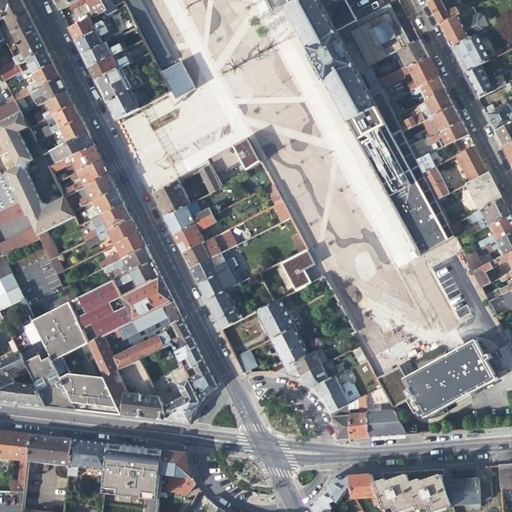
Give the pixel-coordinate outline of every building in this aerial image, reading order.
[(7,22),(13,32),(33,22),(27,9),(22,0),(0,0),(0,25),(1,25),(7,22)] [(56,0),(57,1),(61,10),(75,3),(80,0),(56,0)] [(87,13),(91,19),(105,12),(107,11),(101,0),(80,0),(75,3),(77,7),(86,3),(87,1),(90,6),(92,10),(87,13)] [(105,12),(109,19),(111,24),(131,14),(129,11),(124,1),(123,0),(101,0),(107,11),(105,12)] [(283,4),(291,0),(268,0),(273,9),(278,7),(283,4)] [(319,0),(291,0),(283,4),(306,46),(325,80),(348,122),(353,120),(374,108),(376,107),(360,76),(353,64),(337,33),(335,29),(319,0)] [(357,22),(344,0),(338,0),(337,0),(319,0),(335,29),(337,33),(348,27),(357,22)] [(461,16),(457,9),(448,13),(443,4),(451,0),(434,0),(429,3),(434,14),(441,26),(461,16)] [(457,9),(452,0),(451,0),(443,4),(448,13),(457,9)] [(348,27),(337,33),(353,64),(360,76),(373,69),(371,65),(386,57),(392,54),(411,45),(391,5),(367,17),(357,22),(348,27)] [(471,11),(464,14),(461,16),(464,23),(474,18),(471,11)] [(137,27),(131,14),(111,24),(114,30),(118,37),(137,27)] [(478,16),(474,18),(464,23),(461,16),(441,26),(448,39),(452,48),(478,36),(486,32),(488,27),(483,18),(478,16)] [(91,19),(71,29),(74,35),(77,42),(104,28),(101,23),(95,26),(91,19)] [(109,19),(101,23),(104,28),(111,24),(109,19)] [(23,53),(14,58),(16,61),(18,64),(22,62),(27,60),(47,49),(38,31),(33,22),(13,32),(20,47),(23,53)] [(106,33),(114,30),(111,24),(104,28),(106,33)] [(3,27),(1,25),(0,25),(0,30),(0,31),(3,35),(4,39),(6,43),(11,52),(16,50),(7,33),(7,32),(5,29),(3,27)] [(104,28),(77,42),(81,48),(84,55),(104,44),(100,36),(106,33),(104,28)] [(490,60),(478,36),(452,48),(458,61),(465,73),(481,65),(490,60)] [(392,54),(393,57),(402,53),(404,57),(409,66),(429,56),(423,46),(420,40),(411,45),(392,54)] [(107,43),(104,44),(84,55),(87,62),(90,67),(113,55),(110,49),(110,48),(107,43)] [(119,43),(110,48),(113,55),(123,50),(119,43)] [(11,52),(14,58),(23,53),(20,47),(16,50),(11,52)] [(25,78),(33,73),(53,62),(49,53),(47,49),(27,60),(32,69),(23,74),(25,78)] [(395,61),(404,57),(402,53),(393,57),(395,61)] [(120,67),(116,60),(113,55),(90,67),(93,73),(96,80),(120,67)] [(122,66),(128,63),(130,62),(126,56),(116,60),(120,67),(122,66)] [(410,87),(411,92),(440,78),(434,66),(429,56),(409,66),(379,81),(382,88),(403,78),(404,75),(410,72),(417,84),(410,87)] [(188,91),(192,89),(196,87),(182,60),(178,62),(174,64),(188,91)] [(16,61),(0,69),(0,73),(2,77),(4,76),(5,79),(21,71),(21,70),(18,64),(16,61)] [(38,81),(23,90),(25,95),(32,91),(40,87),(60,76),(56,68),(53,62),(33,73),(38,81)] [(120,67),(96,80),(101,89),(108,102),(129,91),(130,90),(134,88),(137,87),(144,83),(142,80),(136,74),(133,73),(128,63),(122,66),(120,67)] [(174,64),(161,71),(171,91),(175,98),(188,91),(174,64)] [(491,85),(481,65),(465,73),(471,85),(478,99),(504,85),(506,84),(511,81),(511,75),(510,73),(494,81),(492,85),(491,85)] [(379,81),(373,69),(360,76),(376,107),(388,100),(382,88),(379,81)] [(45,96),(37,100),(39,105),(47,101),(67,90),(63,82),(60,76),(40,87),(45,96)] [(421,93),(425,102),(446,91),(442,83),(440,78),(411,92),(413,96),(416,94),(416,95),(421,93)] [(32,91),(37,100),(45,96),(40,87),(32,91)] [(146,104),(137,87),(134,88),(130,90),(129,91),(108,102),(112,110),(116,120),(143,106),(146,104)] [(175,98),(171,91),(167,93),(169,97),(174,106),(179,101),(183,98),(188,94),(192,89),(188,91),(175,98)] [(21,97),(25,95),(23,90),(13,95),(14,98),(16,100),(21,97)] [(39,123),(54,114),(74,103),(71,96),(67,90),(47,101),(52,110),(44,114),(43,112),(35,116),(39,123)] [(420,114),(403,122),(400,124),(404,131),(418,124),(454,106),(451,99),(446,91),(425,102),(421,104),(416,106),(420,114)] [(416,95),(421,104),(425,102),(421,93),(416,95)] [(25,104),(21,97),(16,100),(19,107),(25,104)] [(8,105),(0,109),(0,124),(22,113),(19,107),(16,100),(14,98),(6,102),(8,105)] [(446,241),(456,236),(388,100),(376,107),(446,241)] [(46,136),(61,128),(81,117),(78,110),(74,103),(54,114),(59,124),(51,128),(50,126),(42,130),(46,136)] [(491,106),(484,110),(491,124),(496,132),(511,124),(511,105),(509,107),(508,105),(505,105),(494,111),(491,106)] [(420,127),(431,122),(435,120),(441,131),(462,121),(459,115),(454,106),(418,124),(420,127)] [(422,254),(446,241),(376,107),(374,108),(353,120),(348,122),(353,130),(411,238),(420,255),(422,254)] [(29,128),(22,113),(0,124),(0,129),(10,151),(18,168),(7,173),(21,201),(28,216),(30,215),(39,233),(47,230),(75,217),(72,211),(65,198),(43,209),(23,165),(33,161),(19,133),(29,128)] [(60,147),(66,144),(89,133),(85,124),(81,117),(61,128),(66,138),(57,142),(60,147)] [(431,122),(437,133),(441,131),(435,120),(431,122)] [(430,145),(438,141),(440,140),(439,139),(442,138),(446,145),(455,141),(469,134),(465,127),(462,121),(441,131),(437,133),(427,138),(430,145)] [(511,124),(496,132),(499,140),(503,148),(511,143),(511,124)] [(0,156),(10,151),(0,129),(0,156)] [(66,144),(73,156),(95,145),(89,133),(66,144)] [(455,141),(462,153),(475,147),(472,140),(469,134),(455,141)] [(43,138),(36,142),(43,155),(50,152),(43,138)] [(222,188),(262,167),(247,138),(207,159),(210,166),(222,188)] [(411,146),(417,159),(429,153),(423,140),(411,146)] [(511,143),(503,148),(507,155),(511,164),(511,143)] [(72,160),(78,172),(103,160),(95,145),(73,156),(50,167),(53,173),(69,165),(71,162),(70,161),(72,160)] [(465,170),(471,182),(489,173),(481,158),(475,147),(462,153),(458,155),(465,170)] [(433,161),(429,153),(417,159),(424,171),(436,166),(442,163),(440,158),(433,161)] [(456,175),(465,170),(458,155),(448,160),(456,175)] [(62,191),(65,197),(69,195),(77,191),(85,187),(110,174),(108,170),(103,160),(78,172),(83,181),(62,191)] [(211,193),(222,188),(210,166),(199,171),(211,193)] [(447,189),(436,166),(424,171),(437,199),(449,193),(447,189)] [(7,173),(0,176),(0,211),(21,201),(7,173)] [(466,184),(480,212),(503,200),(493,180),(489,173),(471,182),(466,184)] [(85,187),(89,192),(90,196),(87,197),(82,200),(84,205),(93,201),(117,188),(110,174),(85,187)] [(158,203),(165,217),(187,206),(191,204),(180,183),(184,181),(183,179),(181,180),(154,194),(158,203)] [(282,202),(278,194),(273,185),(262,190),(265,194),(268,193),(275,206),(282,202)] [(457,185),(447,189),(449,193),(459,188),(457,185)] [(84,205),(92,220),(100,215),(125,203),(117,188),(93,201),(84,205)] [(84,205),(82,200),(74,204),(69,195),(65,197),(65,198),(72,211),(84,205)] [(485,217),(488,223),(490,226),(511,216),(506,205),(503,200),(480,212),(467,218),(470,224),(485,217)] [(196,201),(191,204),(187,206),(192,216),(202,212),(196,201)] [(83,236),(86,242),(132,218),(128,209),(127,207),(125,203),(100,215),(105,224),(96,229),(83,236)] [(209,208),(202,212),(192,216),(187,206),(165,217),(170,225),(174,235),(213,215),(209,208)] [(91,220),(96,229),(105,224),(100,215),(92,220),(91,220)] [(217,223),(213,215),(174,235),(178,242),(184,253),(203,243),(209,240),(207,236),(203,238),(200,231),(217,223)] [(481,250),(482,249),(486,247),(498,241),(511,233),(511,217),(511,216),(490,226),(489,227),(494,235),(478,243),(481,250)] [(293,223),(290,217),(279,223),(283,229),(293,223)] [(110,236),(115,245),(139,232),(134,222),(132,218),(86,242),(89,247),(110,236)] [(60,255),(47,230),(39,233),(42,239),(41,240),(51,260),(57,257),(60,255)] [(100,263),(103,269),(146,245),(142,237),(139,232),(115,245),(119,253),(100,263)] [(501,248),(505,256),(511,252),(511,233),(498,241),(486,247),(489,252),(489,253),(501,248)] [(299,234),(292,238),(300,253),(307,249),(299,234)] [(50,274),(56,271),(51,260),(41,240),(35,242),(50,274)] [(214,249),(209,240),(203,243),(208,252),(214,249)] [(208,252),(203,243),(184,253),(187,259),(192,270),(212,260),(221,253),(217,247),(214,249),(208,252)] [(124,263),(129,272),(153,260),(149,252),(146,245),(103,269),(105,274),(124,263)] [(4,258),(0,249),(0,312),(3,318),(29,306),(24,297),(24,298),(21,293),(4,258)] [(300,253),(282,262),(296,292),(323,278),(308,249),(307,249),(300,253)] [(15,252),(4,258),(21,293),(32,287),(15,252)] [(466,257),(473,272),(483,267),(480,260),(476,252),(466,257)] [(497,263),(498,265),(508,261),(511,268),(511,252),(505,256),(498,259),(499,262),(497,263)] [(64,271),(57,257),(51,260),(56,271),(58,274),(64,271)] [(216,268),(212,260),(192,270),(196,277),(200,285),(235,267),(238,266),(238,265),(234,258),(216,268)] [(492,268),(498,265),(497,263),(499,262),(498,259),(493,262),(487,265),(483,267),(473,272),(481,287),(491,282),(486,272),(492,269),(492,268)] [(134,278),(139,287),(161,276),(157,267),(153,260),(129,272),(113,281),(117,287),(134,278)] [(243,282),(235,267),(200,285),(203,292),(207,300),(235,286),(243,282)] [(511,283),(500,289),(502,294),(511,289),(511,271),(499,278),(501,282),(507,280),(506,279),(511,275),(511,283)] [(122,296),(117,287),(113,281),(77,299),(71,303),(88,341),(90,344),(163,306),(174,301),(166,284),(161,276),(139,287),(122,296)] [(64,289),(65,291),(71,303),(77,299),(71,286),(64,289)] [(237,290),(235,286),(207,300),(215,315),(222,330),(250,315),(247,311),(243,313),(242,316),(240,316),(229,294),(237,290)] [(82,353),(79,346),(66,320),(65,321),(47,287),(24,297),(29,306),(31,310),(29,311),(40,333),(56,366),(69,360),(82,353)] [(511,289),(502,294),(506,301),(511,297),(511,289)] [(79,346),(88,341),(71,303),(65,291),(61,294),(72,317),(66,320),(79,346)] [(486,297),(488,301),(499,296),(497,292),(486,297)] [(506,311),(499,296),(488,301),(493,310),(496,317),(506,311)] [(266,339),(267,342),(294,328),(280,300),(256,312),(264,328),(269,337),(266,339)] [(168,317),(172,324),(183,318),(179,310),(174,301),(163,306),(90,344),(95,355),(99,365),(144,342),(139,332),(168,317)] [(40,333),(29,311),(5,321),(15,343),(27,366),(34,380),(47,406),(54,407),(68,409),(78,410),(70,393),(56,366),(40,333)] [(179,337),(171,341),(172,343),(176,351),(184,347),(195,341),(187,327),(183,318),(172,324),(179,337)] [(272,343),(285,368),(309,356),(296,331),(294,328),(267,342),(269,345),(272,343)] [(511,342),(511,334),(509,328),(503,331),(510,344),(511,342)] [(165,332),(144,342),(99,365),(105,377),(118,370),(141,359),(172,343),(171,341),(167,332),(165,333),(165,332)] [(192,363),(189,365),(191,369),(194,367),(205,362),(199,349),(195,341),(184,347),(176,351),(181,361),(189,357),(192,363)] [(411,376),(407,379),(416,397),(427,416),(497,378),(490,365),(483,352),(479,345),(477,341),(471,344),(465,348),(416,374),(411,376)] [(15,355),(10,357),(0,362),(0,368),(15,402),(25,404),(47,406),(34,380),(13,377),(9,369),(15,366),(17,371),(27,366),(15,343),(11,346),(15,355)] [(366,360),(359,347),(355,349),(352,351),(358,364),(366,360)] [(483,352),(490,365),(499,360),(495,352),(492,353),(490,350),(489,349),(483,352)] [(321,350),(319,351),(320,353),(317,355),(322,366),(328,363),(321,350)] [(241,367),(255,359),(251,351),(236,358),(241,367)] [(299,370),(302,376),(322,366),(317,355),(320,353),(319,351),(309,356),(285,368),(275,373),(281,374),(284,375),(291,372),(293,374),(299,370)] [(107,413),(122,415),(105,377),(99,365),(95,355),(91,357),(90,360),(98,378),(92,381),(107,413)] [(253,372),(260,369),(255,359),(241,367),(244,374),(249,373),(253,372)] [(82,387),(69,360),(56,366),(70,393),(82,387)] [(198,375),(193,378),(190,380),(201,403),(207,396),(210,393),(218,387),(210,371),(205,362),(194,367),(198,375)] [(171,369),(173,373),(184,367),(182,363),(171,369)] [(326,373),(322,366),(302,376),(300,377),(304,383),(311,388),(335,376),(345,371),(342,365),(326,373)] [(416,397),(399,366),(375,378),(392,409),(416,397)] [(184,392),(164,405),(166,409),(166,420),(190,423),(192,417),(195,412),(196,410),(201,403),(190,380),(186,371),(184,367),(173,373),(171,374),(175,382),(178,383),(184,392)] [(0,391),(4,401),(8,402),(15,402),(0,368),(0,391)] [(130,393),(118,370),(105,377),(122,415),(141,417),(166,420),(166,409),(164,405),(160,396),(130,393)] [(348,370),(345,371),(335,376),(311,388),(312,389),(317,394),(322,400),(342,390),(338,382),(344,378),(343,376),(345,375),(349,373),(348,370)] [(351,386),(345,375),(343,376),(344,378),(338,382),(342,390),(351,386)] [(358,382),(351,386),(342,390),(322,400),(323,401),(330,413),(348,404),(349,404),(345,396),(355,391),(354,389),(361,386),(358,382)] [(83,387),(82,387),(70,393),(78,410),(94,412),(83,387)] [(381,388),(366,395),(367,410),(369,437),(378,437),(396,435),(405,435),(393,411),(377,412),(375,402),(385,397),(381,388)] [(359,414),(349,414),(351,438),(360,438),(369,437),(367,410),(366,395),(358,399),(349,404),(348,404),(348,409),(359,409),(359,414)] [(349,414),(348,409),(348,404),(330,413),(330,415),(332,418),(334,422),(335,428),(337,439),(351,438),(349,414)] [(0,457),(12,460),(15,433),(0,430),(0,457)] [(29,461),(32,435),(15,433),(12,460),(29,461)] [(29,461),(70,467),(73,439),(49,437),(32,435),(29,461)] [(89,441),(73,439),(70,467),(69,475),(77,476),(79,467),(100,470),(99,479),(104,480),(105,481),(108,446),(109,443),(89,441)] [(105,481),(104,487),(118,488),(118,494),(137,497),(142,450),(123,448),(124,445),(117,444),(109,443),(108,446),(105,481)] [(161,475),(163,452),(163,450),(151,448),(124,445),(123,448),(142,450),(137,497),(158,499),(159,491),(161,475)] [(161,475),(193,478),(191,475),(189,468),(188,461),(187,458),(187,452),(163,450),(163,452),(161,475)] [(25,492),(29,461),(19,461),(17,481),(10,480),(9,492),(25,492)] [(501,489),(511,488),(511,463),(500,465),(501,489)] [(441,472),(444,479),(443,469),(380,473),(382,480),(384,480),(384,481),(406,473),(409,481),(418,478),(419,481),(441,472)] [(378,482),(374,484),(384,511),(388,510),(393,509),(393,511),(401,511),(414,507),(416,511),(427,508),(428,511),(432,511),(453,505),(445,481),(444,479),(441,472),(419,481),(418,478),(409,481),(406,473),(399,475),(384,481),(384,480),(382,480),(378,482)] [(352,490),(349,493),(353,496),(356,498),(369,497),(374,511),(383,511),(384,511),(374,484),(370,474),(350,476),(352,488),(352,490)] [(76,489),(77,476),(69,475),(67,488),(76,489)] [(196,484),(193,478),(161,475),(159,491),(188,494),(196,484)] [(347,488),(352,488),(350,476),(341,476),(333,477),(331,480),(347,492),(347,488)] [(470,479),(445,481),(453,505),(471,503),(471,508),(481,508),(480,502),(481,502),(481,497),(492,496),(491,481),(480,482),(480,479),(470,479)] [(350,501),(356,498),(353,496),(349,493),(347,492),(331,480),(331,481),(329,485),(327,487),(323,492),(335,501),(337,503),(339,504),(345,497),(350,501)] [(330,504),(335,501),(323,492),(322,493),(317,500),(310,506),(313,511),(325,511),(331,509),(333,509),(330,504)] [(184,500),(178,511),(187,511),(191,504),(184,500)] [(217,511),(219,508),(218,508),(214,505),(213,504),(208,500),(202,511),(217,511)]
